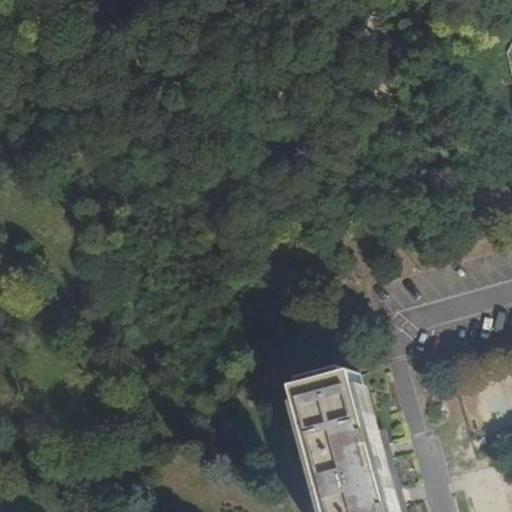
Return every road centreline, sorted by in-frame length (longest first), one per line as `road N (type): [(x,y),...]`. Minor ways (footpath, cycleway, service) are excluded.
road 1 (track): [(75,91),(401,334)]
road 2 (residential): [(511,301),(401,334),(449,511)]
